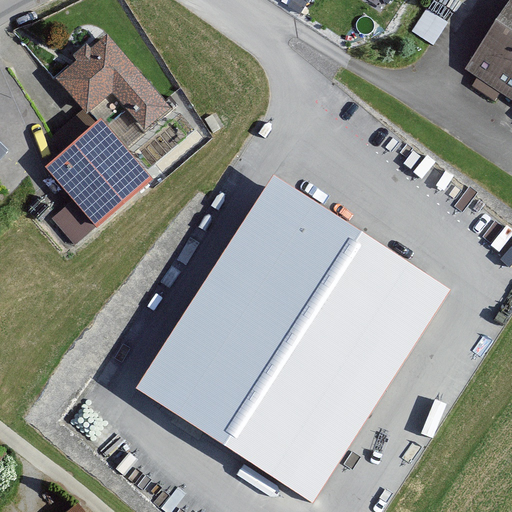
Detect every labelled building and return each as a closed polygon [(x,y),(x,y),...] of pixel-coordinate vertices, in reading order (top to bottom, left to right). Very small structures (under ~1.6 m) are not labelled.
[(511,1),(467,72),(511,101),(511,1)] [(427,5),(413,28),(435,41),(448,18),(427,5)] [(107,38),(59,78),(88,112),(113,91),(145,130),(169,110),(107,38)] [(148,184),(100,128),(50,171),(97,227),(148,184)] [(443,284),(266,173),(130,387),(308,499),(443,284)]
